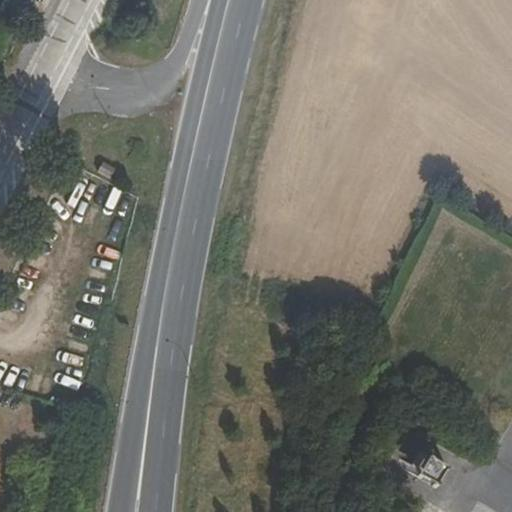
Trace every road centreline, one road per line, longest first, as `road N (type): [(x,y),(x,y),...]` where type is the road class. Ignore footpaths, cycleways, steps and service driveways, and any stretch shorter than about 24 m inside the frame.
road 1 (primary): [(152,444),(179,257),(234,0)]
road 2 (unclassified): [(212,0),(198,11),(177,67),(144,87),(110,89),(45,68)]
